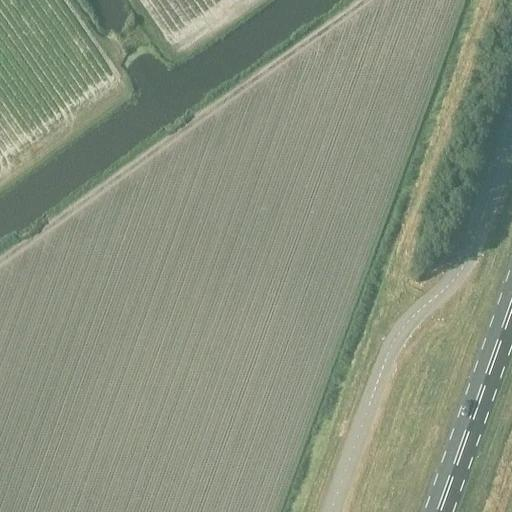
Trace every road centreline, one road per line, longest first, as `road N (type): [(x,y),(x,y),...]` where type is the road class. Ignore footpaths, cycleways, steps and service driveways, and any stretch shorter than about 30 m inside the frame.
road 1 (unclassified): [(511,120),(461,265),(386,349),(327,511)]
road 2 (primary): [(436,511),(511,301)]
